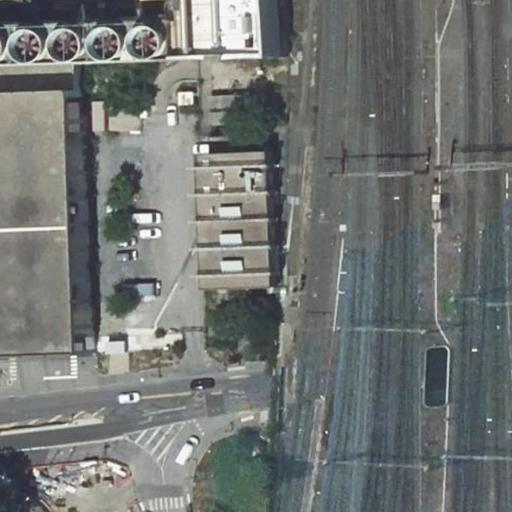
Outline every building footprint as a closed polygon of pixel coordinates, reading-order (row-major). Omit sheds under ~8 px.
[(90,63),(289,56),(287,0),(0,0),(0,65),(80,63),(90,63)] [(0,354),(93,350),(80,63),(0,65),(0,354)] [(251,108),(251,95),(209,97),(209,109),(251,108)] [(251,112),(209,113),(210,127),(252,125),(251,112)] [(268,135),(215,137),(220,279),(273,277),(268,135)]
